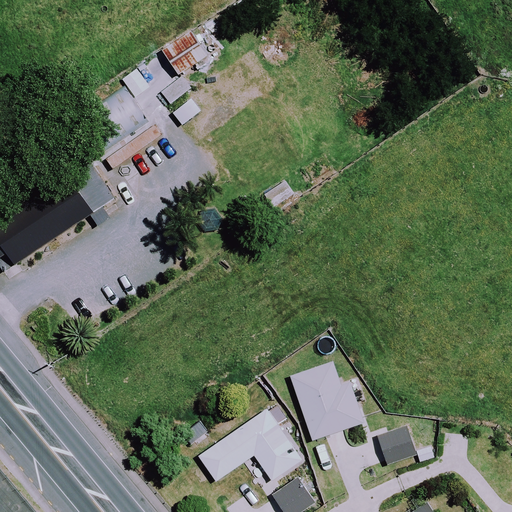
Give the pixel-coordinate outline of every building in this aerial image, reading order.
[(193,34),(162,51),(176,77),(207,61),(193,34)] [(191,88),(182,77),(163,94),(172,105),(191,88)] [(91,126),(106,149),(147,121),(131,98),(91,126)] [(0,208),(0,246),(19,278),(131,211),(96,152),(0,208)] [(347,335),(297,347),(312,410),(362,398),(347,335)] [(199,456),(216,481),(248,460),(251,466),(258,461),(272,481),(302,461),(278,425),(287,419),(277,404),(199,456)] [(508,444),(496,427),(470,445),(482,462),(508,444)] [(337,484),(320,458),(304,469),(321,495),(337,484)]
